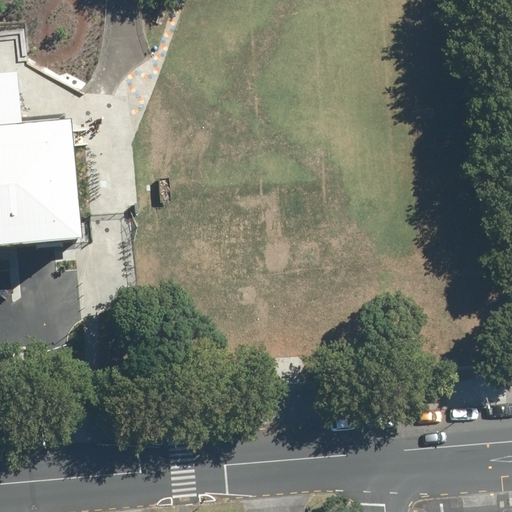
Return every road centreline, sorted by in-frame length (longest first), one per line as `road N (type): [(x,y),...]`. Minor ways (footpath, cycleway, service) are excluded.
road 1 (secondary): [(379,450),(0,481)]
road 2 (secondary): [(511,440),(379,450)]
